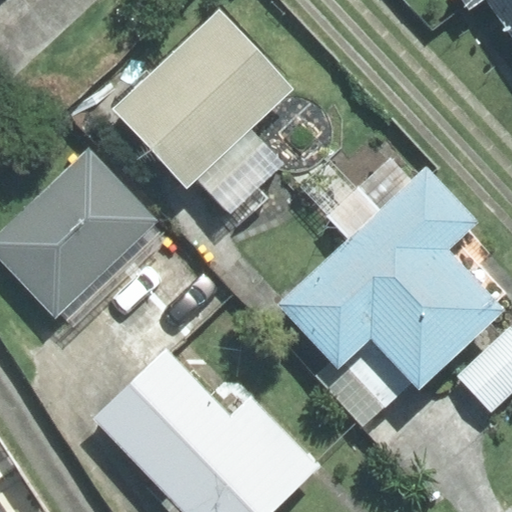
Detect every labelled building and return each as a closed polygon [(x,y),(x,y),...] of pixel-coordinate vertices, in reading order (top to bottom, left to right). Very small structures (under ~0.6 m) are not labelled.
[(482,0),(486,0),(511,36),(511,0),(464,0),(471,8),(482,0)] [(247,127),(289,89),(218,12),(113,108),(187,188),(198,178),(231,213),(283,166),(247,127)] [(0,257),(55,315),(156,220),(89,150),(0,233),(0,257)] [(475,222),(426,169),(412,182),(390,158),(328,216),(350,238),(278,304),(331,362),(338,369),(371,340),(410,383),(419,391),(506,310),(498,302),(507,293),(480,264),(490,255),(467,230),(475,222)] [(458,376),(491,412),(511,392),(511,329),(510,327),(458,376)] [(316,375),(362,426),(410,383),(371,340),(338,369),(331,362),(316,375)] [(212,395),(167,349),(94,419),(185,511),(268,511),(317,465),(238,385),(224,383),(212,395)]
